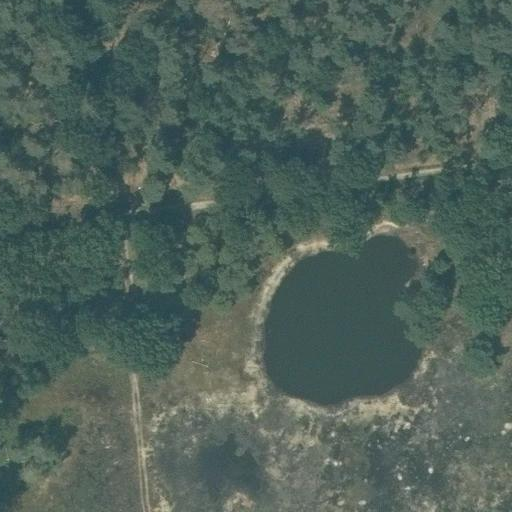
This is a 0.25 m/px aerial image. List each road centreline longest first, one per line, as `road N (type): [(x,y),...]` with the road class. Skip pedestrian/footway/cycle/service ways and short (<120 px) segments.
road 1 (track): [(511,163),(149,211)]
road 2 (track): [(149,211),(0,230)]
